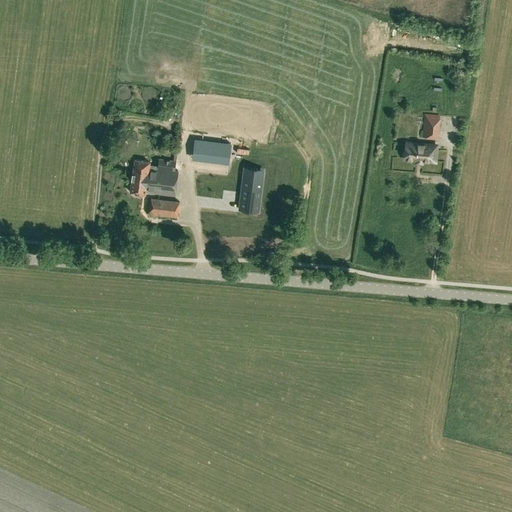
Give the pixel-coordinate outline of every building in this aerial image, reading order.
[(440,114),(424,113),(423,124),(432,124),(433,117),(440,117),(440,114)] [(199,138),(197,150),(222,155),(225,142),(199,138)] [(238,144),(238,154),(247,154),(247,144),(238,144)] [(436,161),(436,159),(437,147),(407,144),(405,158),(436,161)] [(155,180),(155,177),(177,180),(178,172),(174,171),(176,153),(174,152),(173,159),(159,158),(158,166),(149,164),(149,162),(135,160),(133,176),(155,180)] [(209,195),(210,167),(210,161),(197,161),(197,195),(209,195)] [(224,167),(210,167),(210,196),(224,196),(224,167)] [(177,180),(155,177),(155,180),(133,176),(131,192),(146,194),(146,193),(175,196),(177,180)] [(293,188),(301,188),(300,176),(293,176),(293,188)] [(236,236),(259,238),(264,184),(241,182),(236,236)] [(269,239),(292,241),(297,191),(273,189),(269,239)] [(179,201),(150,198),(149,214),(177,217),(179,201)] [(207,235),(227,236),(230,201),(210,199),(207,235)]
